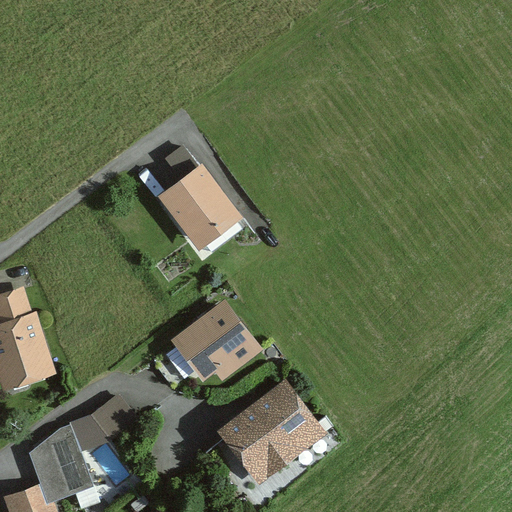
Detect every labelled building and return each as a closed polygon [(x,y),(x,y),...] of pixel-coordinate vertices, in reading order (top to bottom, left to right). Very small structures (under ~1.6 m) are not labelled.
[(188,139),(171,152),(184,169),(201,156),(188,139)] [(211,150),(165,186),(206,239),(252,203),(211,150)] [(0,297),(5,315),(0,316),(0,356),(7,381),(61,365),(43,304),(38,306),(31,281),(0,290),(0,297)] [(272,340),(233,290),(179,331),(211,371),(223,361),(231,371),(272,340)] [(292,369),(226,420),(269,474),(334,424),(292,369)] [(126,387),(97,409),(116,434),(145,413),(126,387)] [(33,446),(44,475),(55,494),(100,479),(77,416),(64,421),(33,446)] [(63,511),(55,494),(44,475),(10,487),(19,511),(63,511)]
